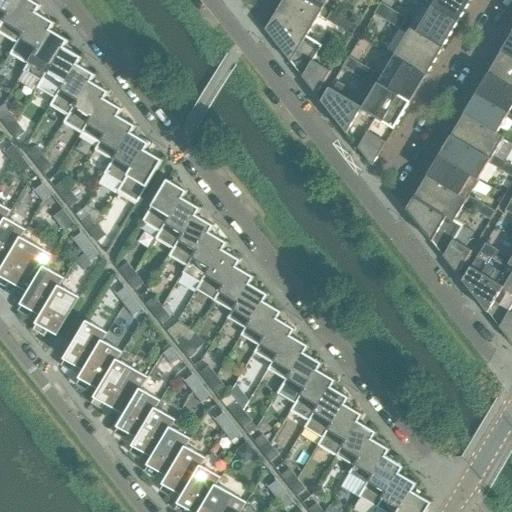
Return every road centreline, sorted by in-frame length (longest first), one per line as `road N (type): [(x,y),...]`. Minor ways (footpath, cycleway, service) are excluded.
road 1 (residential): [(69,0),(460,496)]
road 2 (residential): [(388,225),(511,14)]
road 3 (residential): [(145,511),(0,327)]
road 4 (residential): [(485,0),(367,198)]
road 5 (residential): [(511,385),(388,225)]
road 6 (residential): [(367,198),(244,44)]
